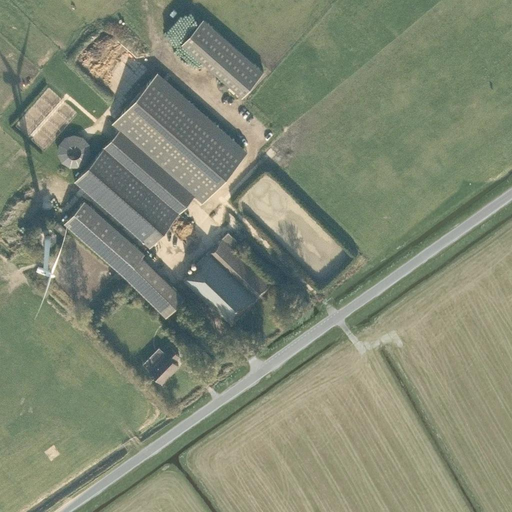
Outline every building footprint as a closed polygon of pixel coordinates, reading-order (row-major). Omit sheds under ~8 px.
[(203,18),(182,42),(242,95),(263,71),(203,18)] [(75,180),(150,246),(195,195),(210,208),(250,163),(160,84),(75,180)] [(70,166),(96,155),(85,129),(58,140),(70,166)] [(124,275),(165,315),(184,296),(142,255),(144,252),(85,199),(64,222),(124,275)] [(221,315),(222,313),(232,322),(269,283),(231,247),(237,240),(228,231),(222,238),(190,270),(191,271),(184,279),(221,315)] [(164,350),(167,353),(150,370),(162,381),(179,364),(174,360),(180,355),(169,345),(164,350)]
